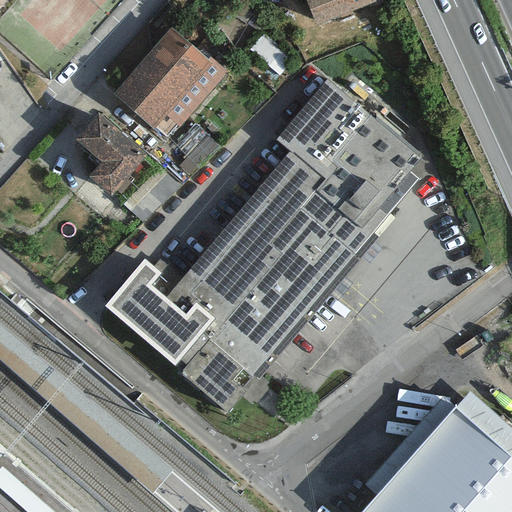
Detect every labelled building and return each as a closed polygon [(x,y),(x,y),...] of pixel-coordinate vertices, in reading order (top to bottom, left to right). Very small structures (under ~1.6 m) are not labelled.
[(307,0),(316,24),(376,1),(375,0),(307,0)] [(113,94),(153,129),(155,127),(168,138),(227,73),(210,58),(207,61),(170,29),(113,94)] [(261,35),(253,52),(282,66),(291,50),(261,35)] [(179,373),(227,413),(245,392),(241,388),(251,376),(429,166),(418,157),(359,106),(326,79),(273,140),(287,152),(165,296),(152,285),(162,273),(143,257),(102,306),(175,368),(180,362),(185,366),(179,373)] [(97,113),(75,140),(101,163),(88,177),(110,197),(146,155),(97,113)] [(0,361),(151,495),(172,470),(0,324),(0,361)] [(455,408),(511,459),(511,458),(511,430),(468,392),(455,408)] [(455,408),(443,397),(365,485),(377,496),(455,408)] [(377,496),(363,511),(511,511),(511,458),(511,459),(455,408),(377,496)] [(0,488),(26,511),(53,511),(2,467),(0,468),(0,488)]
